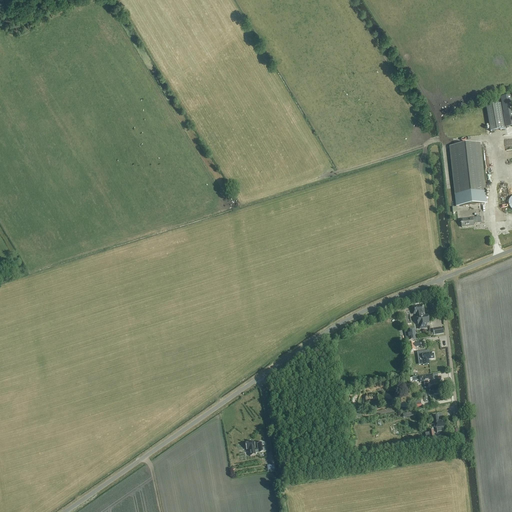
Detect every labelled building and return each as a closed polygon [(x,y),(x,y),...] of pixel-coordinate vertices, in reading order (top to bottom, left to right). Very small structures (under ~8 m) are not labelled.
[(506,129),(501,104),(486,106),(490,132),(506,129)] [(449,147),(456,208),(487,204),(480,143),(449,147)] [(511,215),(501,218),(503,226),(511,224),(511,215)] [(481,223),(480,217),(472,218),(473,219),(461,220),(462,228),(473,226),(473,224),(481,223)] [(429,323),(428,315),(424,316),(423,312),(424,312),(423,305),(412,307),(413,314),(417,313),(417,317),(418,324),(419,324),(419,329),(427,328),(426,323),(429,323)] [(405,331),(406,341),(416,339),(415,330),(405,331)] [(408,344),(409,352),(415,351),(415,347),(421,347),(420,343),(414,344),(414,343),(408,344)] [(430,362),(430,360),(434,359),(433,355),(432,355),(432,352),(429,353),(428,352),(421,353),(423,363),(430,362)] [(425,387),(426,388),(428,388),(429,392),(438,391),(437,384),(429,385),(429,381),(432,380),(431,376),(419,377),(420,382),(424,382),(425,387)] [(435,428),(444,427),(444,423),(442,423),(442,421),(438,421),(437,416),(433,416),(434,419),(435,419),(436,422),(434,422),(435,428)] [(248,442),(245,443),(246,450),(249,450),(250,457),(256,456),(254,441),(251,442),(251,441),(248,442)] [(259,453),(265,452),(264,442),(257,444),(259,453)]
